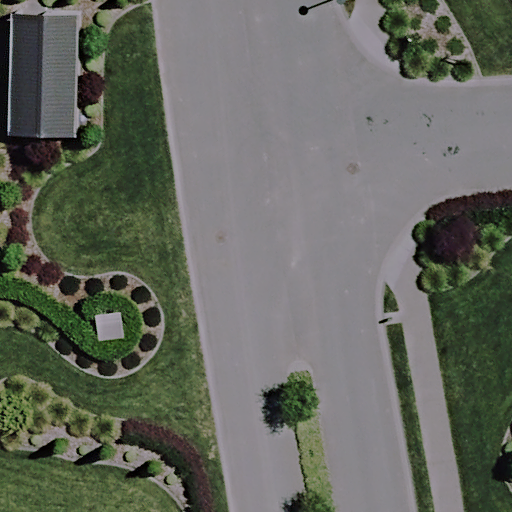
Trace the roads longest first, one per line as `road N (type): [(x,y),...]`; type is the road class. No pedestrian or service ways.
road 1 (residential): [(310,151),(371,511)]
road 2 (residential): [(268,511),(214,158)]
road 3 (residential): [(310,151),(511,139)]
road 4 (residential): [(214,158),(193,0)]
road 5 (residential): [(295,0),(310,151)]
